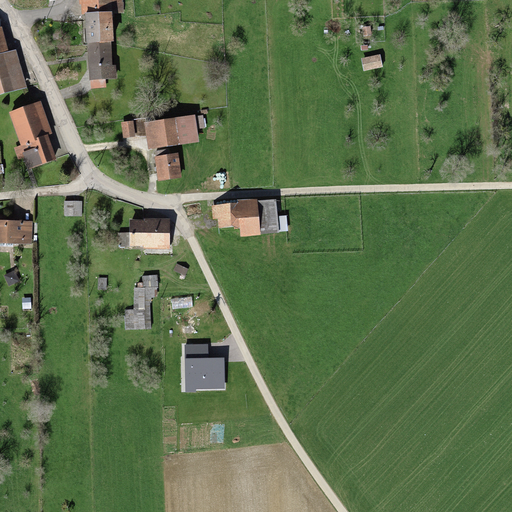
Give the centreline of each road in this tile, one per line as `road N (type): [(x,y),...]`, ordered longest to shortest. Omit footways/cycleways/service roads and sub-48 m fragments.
road 1 (unclassified): [(343,511),(288,437),(166,203),(94,181),(0,2)]
road 2 (track): [(511,186),(166,203)]
